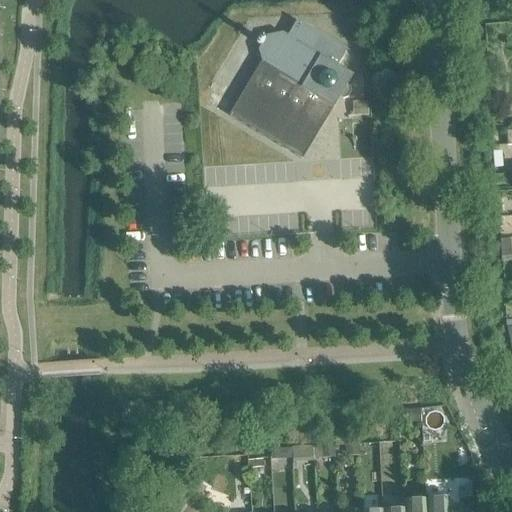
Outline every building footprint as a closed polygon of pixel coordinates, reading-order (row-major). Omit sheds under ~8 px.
[(251,78),(228,116),(301,160),(332,108),(338,98),(341,100),(346,99),(349,93),(348,88),(345,87),(352,76),(336,67),(345,51),(296,21),(286,37),(281,34),(265,37),(257,51),(262,66),(267,70),(264,75),(251,78)] [(420,425),(419,411),(403,412),(404,426),(420,425)] [(358,446),(344,446),(345,457),(358,457),(358,446)] [(321,448),(312,449),(312,459),(334,458),(334,456),(328,456),(328,455),(321,456),(321,448)] [(291,449),(282,450),(282,455),(287,459),(291,459),(291,449)] [(262,461),(250,461),(251,469),(262,468),(262,461)] [(447,511),(447,499),(424,500),(424,511),(447,511)] [(401,502),(402,510),(403,510),(402,511),(424,511),(424,500),(401,502)]
